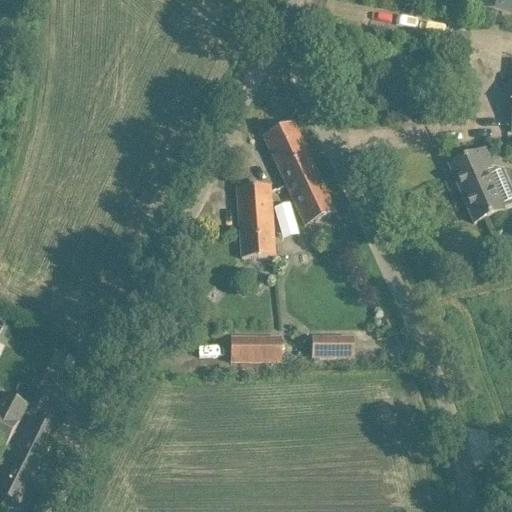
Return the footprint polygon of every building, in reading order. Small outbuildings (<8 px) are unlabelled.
[(511,0),(464,0),(463,10),(511,17),(511,0)] [(283,184),(314,170),(293,126),(263,140),(283,184)] [(485,151),(448,167),(473,226),(503,213),(511,208),(511,192),(503,171),(492,168),(485,151)] [(314,170),(283,184),(304,228),(334,214),(314,170)] [(274,259),(269,189),(236,191),(241,261),(274,259)] [(273,207),(282,240),(299,236),(290,202),(273,207)] [(281,341),(230,341),(230,364),(281,365),(281,341)] [(352,361),(352,341),(312,341),(312,361),(352,361)] [(39,388),(28,410),(42,417),(53,395),(39,388)] [(27,408),(5,396),(0,393),(0,448),(4,451),(27,408)] [(55,430),(37,421),(33,418),(0,483),(0,497),(17,506),(55,430)]
